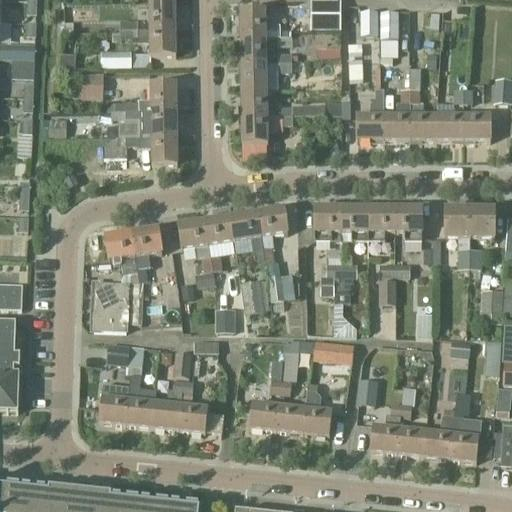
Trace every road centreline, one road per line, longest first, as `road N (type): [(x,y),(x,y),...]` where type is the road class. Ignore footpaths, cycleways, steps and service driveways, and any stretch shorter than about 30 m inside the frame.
road 1 (residential): [(511,508),(60,459)]
road 2 (residential): [(60,459),(72,225),(92,212),(212,192)]
road 3 (residential): [(212,192),(264,184),(511,183)]
road 4 (residential): [(212,192),(206,0)]
